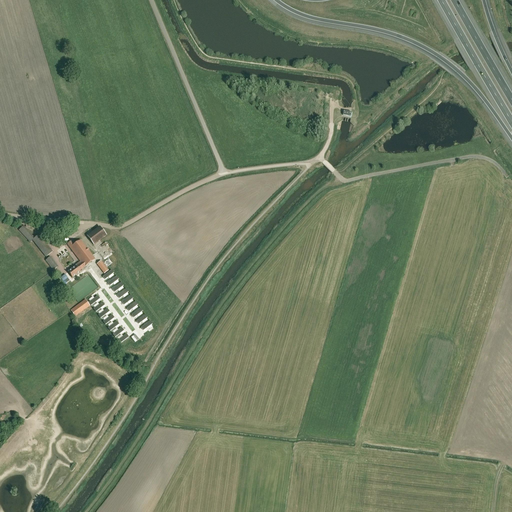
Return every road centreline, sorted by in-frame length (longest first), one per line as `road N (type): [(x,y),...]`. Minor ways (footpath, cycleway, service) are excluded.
road 1 (motorway): [(275,0),(306,16),(413,41),(458,71),(511,138)]
road 2 (track): [(99,224),(120,226),(224,173),(309,166)]
road 3 (unclassified): [(309,166),(319,157),(343,181),(474,156),(506,176)]
road 4 (unclassified): [(224,173),(151,0)]
road 5 (motorway): [(441,0),(511,121)]
